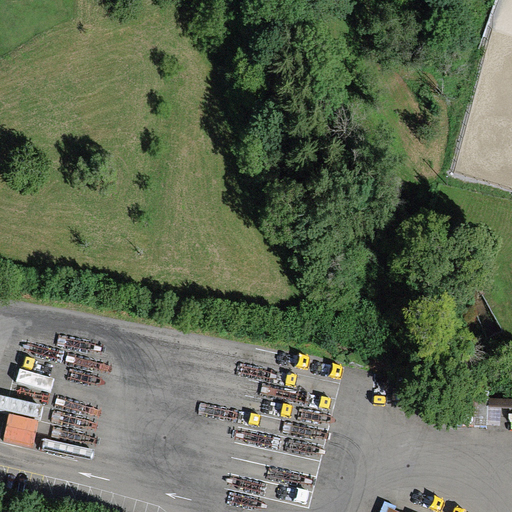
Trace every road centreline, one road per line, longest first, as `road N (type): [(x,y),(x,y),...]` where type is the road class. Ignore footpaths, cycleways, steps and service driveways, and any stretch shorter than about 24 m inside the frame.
road 1 (unknown): [(0,321),(52,308),(110,314),(143,331),(172,397)]
road 2 (unknown): [(348,511),(385,463),(406,453),(442,457),(511,490)]
road 3 (unknown): [(187,477),(0,427)]
